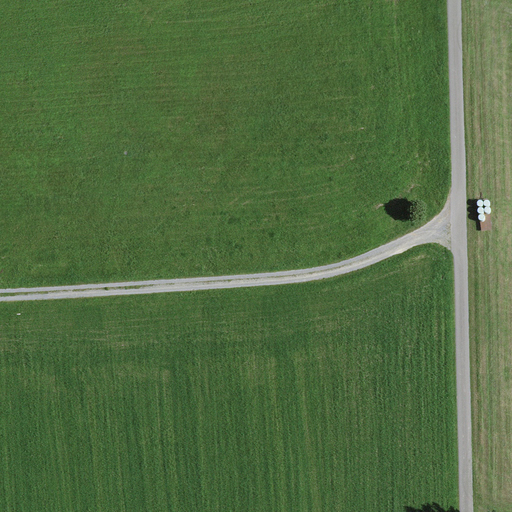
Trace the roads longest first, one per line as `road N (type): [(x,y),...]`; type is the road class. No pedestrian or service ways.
road 1 (unclassified): [(461,511),(454,0)]
road 2 (track): [(0,297),(328,276),(456,226)]
